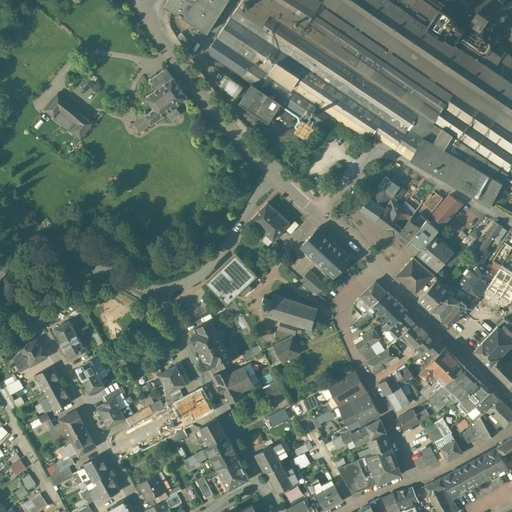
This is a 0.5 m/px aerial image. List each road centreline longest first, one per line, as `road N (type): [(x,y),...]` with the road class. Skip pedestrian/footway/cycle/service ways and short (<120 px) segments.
road 1 (residential): [(409,476),(397,430),(346,321),(351,291),(373,265)]
road 2 (residential): [(33,309),(144,511)]
road 3 (residential): [(138,0),(178,66),(273,174)]
road 4 (residential): [(159,290),(262,478)]
road 5 (residential): [(373,265),(511,398)]
road 6 (residential): [(273,174),(222,252),(200,274),(159,290)]
road 7 (residential): [(159,290),(95,269),(69,278),(33,309)]
road 8 (residential): [(273,174),(373,265)]
